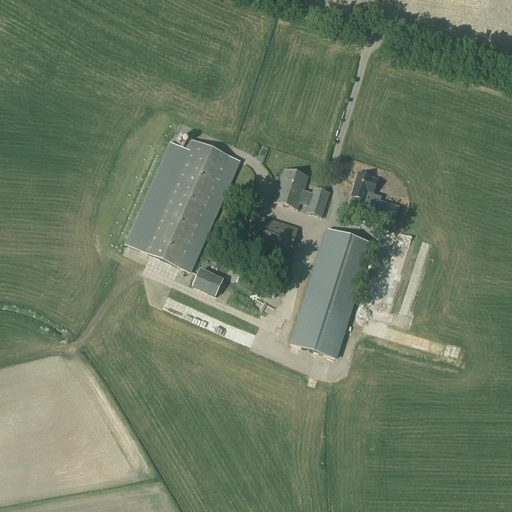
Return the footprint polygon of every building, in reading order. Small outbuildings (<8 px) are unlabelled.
[(189,141),(185,152),(169,145),(124,246),(139,253),(184,273),(234,162),(189,141)] [(274,205),(298,212),(301,201),(304,194),(308,180),(284,172),(274,205)] [(364,177),(358,175),(351,199),(356,201),(354,208),(363,211),(366,202),(365,202),(367,195),(373,197),(377,182),(372,180),(371,179),(371,178),(364,176),(364,177)] [(252,209),(257,193),(244,189),(239,206),(252,209)] [(311,196),(304,194),(301,201),(309,203),(307,209),(305,215),(321,220),(328,196),(313,191),(311,196)] [(248,246),(289,259),(298,230),(257,217),(248,246)] [(370,246),(327,233),(290,348),(334,361),(370,246)] [(396,287),(407,239),(390,235),(374,305),(371,305),(370,310),(393,315),(395,305),(394,305),(396,297),(392,297),(393,291),(396,291),(397,287),(396,287)] [(397,303),(409,306),(422,263),(410,260),(397,303)] [(193,273),(186,293),(202,299),(210,279),(193,273)]
